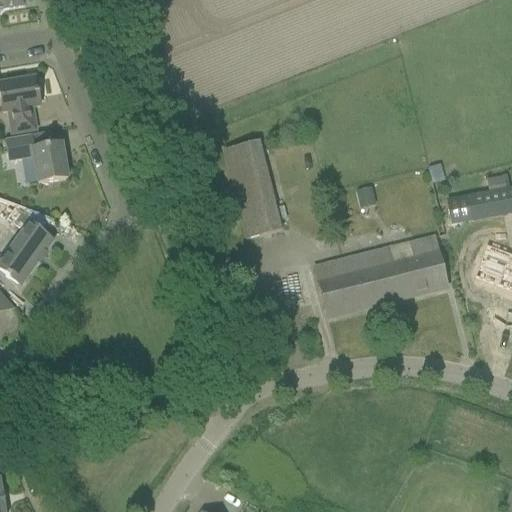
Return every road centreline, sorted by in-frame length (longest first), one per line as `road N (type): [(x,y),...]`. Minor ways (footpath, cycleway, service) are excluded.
road 1 (residential): [(0,46),(42,39),(60,49),(124,213),(114,240),(53,305),(35,349),(0,367)]
road 2 (unclassified): [(247,393),(94,0)]
road 3 (unclassified): [(247,393),(328,375),(410,370),(511,396)]
road 4 (residential): [(156,511),(247,393)]
